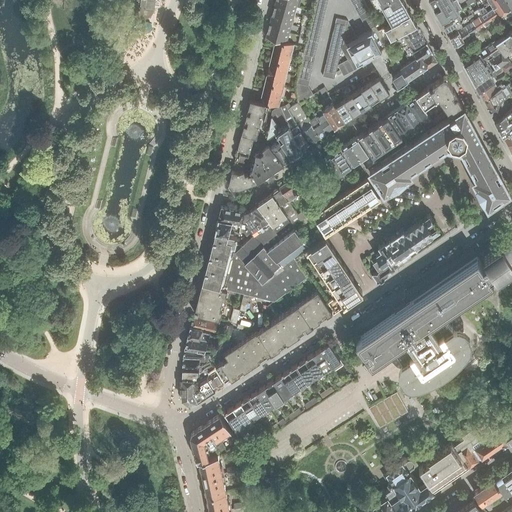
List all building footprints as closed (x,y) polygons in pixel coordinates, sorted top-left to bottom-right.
[(136,15),(139,17),(141,17),(143,17),(146,17),(150,15),(152,12),(153,8),(154,0),(132,0),(132,1),(132,6),(132,10),(134,13),(136,15)] [(275,0),(265,37),(275,39),(287,42),(298,0),(275,0)] [(359,0),(352,4),(355,9),(366,3),(363,0),(359,0)] [(409,13),(402,0),(371,0),(377,12),(383,9),(391,24),(399,19),(409,13)] [(456,0),(455,0),(453,2),(452,0),(429,0),(441,20),(462,9),(456,0)] [(485,25),(492,21),(486,11),(487,10),(481,0),(477,0),(476,1),(479,7),(478,8),(481,14),(479,15),(485,25)] [(492,21),(498,16),(491,6),(489,3),(485,5),(482,0),(481,0),(487,10),(486,11),(492,21)] [(487,0),(489,3),(491,6),(498,16),(505,11),(500,3),(498,4),(495,0),(487,0)] [(506,0),(495,0),(498,4),(500,3),(505,11),(511,7),(506,0)] [(315,1),(314,7),(326,9),(327,4),(315,1)] [(358,14),(369,9),(366,3),(355,9),(358,14)] [(324,15),(326,9),(314,7),(313,13),(324,15)] [(468,21),(464,24),(471,35),(478,30),(471,19),(474,17),(470,10),(469,8),(466,10),(469,14),(465,17),(468,21)] [(474,17),(471,19),(478,30),(485,25),(479,15),(481,14),(478,8),(474,11),(472,8),(470,10),(474,17)] [(358,14),(361,20),(372,14),(369,9),(358,14)] [(313,13),(311,18),(323,21),(324,15),(313,13)] [(385,28),(390,38),(416,23),(410,13),(409,13),(399,19),(391,24),(385,28)] [(453,31),(458,28),(463,25),(460,20),(462,19),(458,13),(451,17),(452,18),(454,21),(444,26),(448,34),(453,31)] [(361,20),(364,25),(374,19),(372,14),(361,20)] [(465,39),(471,35),(464,24),(468,21),(465,17),(462,19),(460,20),(463,25),(458,28),(465,39)] [(310,24),(321,27),(323,21),(311,18),(310,24)] [(336,18),(334,23),(346,26),(347,20),(336,18)] [(377,24),(374,19),(364,25),(367,30),(377,24)] [(347,20),(346,26),(345,32),(343,38),(345,42),(356,36),(347,20)] [(334,23),(333,29),(345,32),(346,26),(334,23)] [(409,52),(406,46),(404,43),(421,33),(416,23),(390,38),(397,52),(404,48),(407,53),(409,52)] [(308,30),(320,33),(321,27),(310,24),(309,26),(308,30)] [(465,39),(458,28),(453,31),(460,42),(465,39)] [(333,29),(332,35),(343,38),(345,32),(333,29)] [(307,36),(319,39),(320,33),(308,30),(308,32),(307,36)] [(511,33),(510,30),(501,36),(510,50),(511,49),(511,33)] [(346,43),(356,62),(381,49),(370,31),(346,43)] [(460,42),(453,31),(448,34),(453,43),(457,44),(460,42)] [(423,57),(432,52),(421,33),(404,43),(406,46),(409,52),(407,53),(405,54),(408,60),(412,57),(414,60),(417,58),(422,55),(423,57)] [(332,35),(330,41),(342,43),(343,38),(332,35)] [(306,42),(317,44),(319,39),(307,36),(306,42)] [(504,54),(510,50),(501,36),(494,41),(500,49),(508,61),(509,60),(504,54)] [(295,44),(287,42),(275,39),(267,69),(287,74),(295,44)] [(342,43),(330,41),(329,47),(341,49),(342,43)] [(494,41),(486,46),(492,55),(500,49),(494,41)] [(316,50),(317,44),(306,42),(304,47),(316,50)] [(492,55),(486,46),(479,52),(484,60),(492,55)] [(304,47),(303,53),(315,56),(316,50),(304,47)] [(329,47),(328,52),(339,55),(341,49),(329,47)] [(492,55),(484,60),(477,65),(474,67),(468,72),(474,84),(489,74),(499,67),(508,61),(500,49),(492,55)] [(339,55),(328,52),(326,58),(338,61),(339,55)] [(392,75),(397,84),(397,85),(407,78),(401,67),(402,67),(401,65),(401,66),(392,52),(387,55),(392,63),(390,64),(395,73),(392,75)] [(432,52),(423,57),(427,65),(429,64),(436,59),(432,52)] [(477,65),(484,60),(479,52),(469,58),(474,67),(477,65)] [(313,62),(315,56),(303,53),(302,59),(313,62)] [(422,55),(417,58),(414,60),(412,57),(408,60),(408,61),(401,65),(402,67),(401,67),(407,78),(413,74),(427,65),(423,57),(422,55)] [(358,66),(353,56),(348,59),(353,69),(358,66)] [(326,58),(325,64),(337,67),(337,64),(338,61),(326,58)] [(469,58),(462,63),(468,72),(474,67),(469,58)] [(302,59),(300,65),(312,68),(313,62),(302,59)] [(348,59),(342,62),(348,72),(353,69),(348,59)] [(511,63),(510,60),(501,66),(504,72),(511,66),(511,63)] [(348,72),(342,62),(337,64),(343,75),(348,72)] [(325,64),(324,70),(335,72),(337,67),(325,64)] [(310,73),(312,68),(300,65),(299,71),(310,73)] [(499,67),(489,74),(474,84),(478,91),(494,81),(491,77),(501,71),(499,67)] [(287,76),(267,70),(259,101),(279,106),(287,76)] [(334,78),(335,72),(324,70),(322,76),(334,78)] [(299,71),(298,76),(309,79),(310,73),(299,71)] [(379,75),(370,81),(380,96),(389,90),(379,75)] [(298,76),(296,82),(308,85),(309,79),(298,76)] [(433,123),(434,123),(462,104),(446,76),(443,76),(415,95),(419,101),(433,123)] [(380,96),(370,81),(361,87),(370,102),(380,96)] [(495,82),(494,81),(478,91),(483,100),(505,86),(504,83),(496,87),(494,82),(495,82)] [(313,93),(308,85),(296,82),(295,85),(297,102),(313,93)] [(483,100),(487,107),(504,97),(505,96),(502,91),(508,89),(506,85),(505,86),(483,100)] [(370,102),(361,87),(352,93),(362,108),(370,102)] [(362,108),(352,93),(343,99),(352,114),(362,108)] [(419,101),(415,95),(413,96),(406,101),(420,124),(421,124),(417,118),(421,116),(429,128),(435,124),(434,123),(433,123),(419,101)] [(344,119),(343,118),(332,102),(328,96),(325,99),(329,105),(323,109),(332,127),(344,119)] [(510,108),(510,107),(504,97),(487,107),(493,118),(510,108)] [(279,106),(259,101),(250,99),(234,160),(244,163),(246,156),(248,156),(249,152),(253,135),(255,136),(262,111),(266,113),(271,114),(271,110),(274,108),(279,106)] [(352,114),(343,99),(334,104),(344,119),(352,114)] [(420,124),(406,101),(397,108),(414,136),(419,133),(412,122),(414,120),(418,126),(420,124)] [(311,142),(319,137),(311,125),(312,124),(309,120),(299,102),(290,107),(303,129),(311,142)] [(293,135),(294,135),(302,149),(308,145),(300,131),(285,105),(280,106),(284,115),(293,135)] [(271,114),(269,124),(266,137),(271,134),(276,131),(292,156),(302,149),(294,135),(293,135),(284,115),(280,106),(274,108),(271,110),(271,114)] [(496,124),(498,127),(507,121),(506,118),(511,114),(511,106),(510,107),(510,108),(493,118),(496,124)] [(463,107),(369,170),(384,192),(411,174),(408,171),(446,146),(461,150),(477,178),(473,180),(487,206),(509,192),(463,107)] [(414,136),(397,108),(388,114),(399,131),(399,132),(404,128),(411,138),(414,136)] [(325,132),(332,127),(323,109),(322,109),(324,112),(316,117),(320,123),(325,132)] [(370,151),(399,131),(388,114),(358,134),(370,151)] [(511,114),(506,118),(507,121),(498,127),(503,137),(511,130),(511,114)] [(319,137),(325,132),(320,123),(316,117),(309,120),(312,124),(311,125),(319,137)] [(511,130),(503,137),(508,146),(511,143),(511,130)] [(276,141),(271,145),(283,162),(292,156),(276,131),(271,134),(276,141)] [(349,140),(361,158),(369,152),(358,134),(349,140)] [(341,146),(352,164),(361,158),(349,140),(341,146)] [(262,148),(258,150),(271,170),(283,162),(271,145),(270,146),(268,143),(262,148)] [(343,169),(352,164),(341,146),(332,152),(343,169)] [(256,181),(257,180),(271,170),(258,150),(255,152),(252,167),(249,170),(250,171),(253,171),(256,181)] [(348,177),(343,169),(332,152),(323,158),(324,158),(323,158),(328,164),(335,175),(340,172),(344,180),(348,177)] [(241,186),(256,181),(253,171),(250,171),(251,172),(252,172),(253,173),(248,174),(247,172),(244,173),(243,170),(243,166),(234,163),(232,169),(228,185),(230,188),(241,186)] [(298,195),(299,194),(299,195),(306,190),(304,186),(303,185),(303,184),(297,175),(289,180),(298,195)] [(379,195),(380,195),(367,176),(358,182),(370,201),(374,198),(375,199),(380,196),(379,195)] [(289,180),(280,186),(279,187),(288,201),(298,195),(289,180)] [(358,182),(349,188),(361,207),(365,204),(366,205),(371,202),(370,201),(358,182)] [(293,208),(288,201),(279,187),(271,192),(281,205),(286,213),(293,208)] [(349,188),(340,194),(352,213),(356,210),(357,211),(362,208),(361,207),(349,188)] [(281,205),(271,192),(255,203),(264,215),(267,220),(270,225),(286,213),(281,205)] [(353,214),(352,213),(340,194),(331,200),(343,219),(347,216),(348,217),(353,214)] [(331,200),(322,206),(334,225),(338,222),(339,223),(344,219),(343,219),(331,200)] [(250,231),(267,220),(264,215),(255,203),(248,208),(243,210),(241,222),(241,224),(247,225),(250,231)] [(296,212),(301,219),(311,211),(307,205),(302,209),(302,208),(296,212)] [(221,206),(218,217),(232,220),(241,222),(243,210),(221,206)] [(335,225),(334,225),(322,206),(312,212),(325,231),(329,228),(330,229),(335,225)] [(301,219),(296,212),(293,208),(286,213),(288,215),(285,217),(291,225),(301,219)] [(237,237),(228,234),(215,232),(202,282),(226,289),(274,301),(307,277),(293,258),(308,247),(291,225),(285,217),(288,215),(286,213),(270,225),(267,220),(250,231),(247,225),(241,228),(248,237),(242,245),(235,243),(237,237)] [(429,214),(405,230),(415,245),(439,229),(429,214)] [(215,232),(228,234),(232,220),(218,217),(215,232)] [(377,256),(376,256),(376,257),(376,256),(382,264),(387,261),(390,265),(391,264),(397,261),(396,258),(415,245),(405,230),(385,243),(384,241),(378,245),(381,250),(375,254),(377,256)] [(486,261),(482,264),(490,275),(493,272),(497,278),(511,267),(511,236),(483,257),(486,261)] [(326,237),(306,249),(304,251),(304,252),(307,250),(313,258),(310,260),(310,261),(332,246),(326,237)] [(338,255),(332,246),(310,261),(313,259),(319,267),(316,269),(316,270),(338,255)] [(322,278),(322,279),(344,264),(338,255),(316,270),(319,268),(325,276),(322,278)] [(395,269),(391,264),(390,265),(387,261),(382,264),(376,256),(376,257),(376,256),(371,259),(378,269),(371,274),(377,282),(387,275),(395,269)] [(367,356),(371,362),(394,347),(400,356),(396,359),(394,371),(396,379),(400,383),(407,386),(413,387),(422,386),(427,384),(436,380),(448,374),(456,367),(463,361),(470,352),(473,347),(475,341),(475,337),(474,333),(470,328),(466,324),(462,322),(456,320),(453,320),(449,322),(443,313),(493,280),(490,275),(482,264),(477,257),(404,306),(390,316),(356,339),(363,351),(361,352),(365,357),(367,356)] [(350,273),(344,264),(322,279),(325,277),(331,285),(328,287),(350,273)] [(331,286),(337,294),(356,282),(350,273),(328,287),(328,288),(331,286)] [(202,282),(194,312),(219,319),(221,309),(219,309),(222,298),(224,298),(226,289),(202,282)] [(362,291),(356,282),(337,294),(327,301),(333,310),(333,311),(349,300),(348,299),(352,297),(352,298),(362,291)] [(332,312),(317,290),(304,299),(318,321),(332,312)] [(243,294),(239,309),(245,311),(249,295),(243,294)] [(298,334),(318,321),(304,299),(284,313),(298,334)] [(236,323),(239,309),(233,308),(230,321),(236,323)] [(272,351),(283,344),(298,334),(284,313),(264,326),(258,330),(272,351)] [(217,322),(213,321),(192,316),(190,326),(210,330),(210,331),(215,332),(217,322)] [(207,340),(210,331),(210,330),(190,326),(187,336),(187,337),(207,340)] [(257,330),(236,344),(250,366),(272,351),(257,330)] [(187,337),(187,338),(184,347),(184,348),(205,350),(207,340),(187,337)] [(340,359),(329,342),(321,347),(332,364),(331,365),(334,369),(339,363),(337,361),(340,359)] [(226,382),(250,366),(236,344),(221,354),(224,359),(215,365),(226,382)] [(332,364),(321,347),(313,352),(324,369),(323,370),(326,375),(331,369),(329,366),(331,365),(332,364)] [(205,350),(184,348),(183,357),(183,358),(200,358),(204,359),(207,359),(208,359),(210,355),(204,355),(205,351),(204,351),(205,350)] [(324,369),(313,352),(305,358),(316,375),(315,375),(318,380),(323,374),(321,371),(323,370),(324,369)] [(207,359),(204,359),(200,358),(183,358),(182,368),(199,368),(199,361),(205,361),(207,363),(210,362),(208,359),(207,359)] [(315,375),(316,375),(305,358),(296,363),(308,380),(307,381),(309,384),(314,378),(313,377),(315,375)] [(308,380),(296,363),(288,368),(299,386),(302,390),(307,385),(305,382),(307,381),(308,380)] [(182,377),(182,379),(193,378),(193,376),(198,376),(198,373),(201,372),(201,367),(199,368),(182,368),(182,377)] [(205,376),(214,389),(223,383),(214,370),(208,374),(205,368),(204,369),(207,374),(205,376)] [(299,386),(288,368),(280,374),(291,391),(294,396),(299,390),(297,387),(299,386)] [(205,395),(214,389),(205,376),(207,374),(204,369),(201,372),(198,373),(198,376),(198,378),(197,381),(205,395)] [(291,391),(280,374),(272,379),(283,396),(283,397),(286,401),(291,395),(289,393),(291,391)] [(193,378),(182,379),(181,399),(184,401),(191,391),(191,385),(193,384),(194,382),(193,381),(198,378),(198,376),(193,376),(193,378)] [(197,400),(205,395),(197,381),(198,378),(193,381),(194,382),(193,384),(191,385),(191,391),(197,400)] [(283,397),(283,396),(272,379),(264,385),(275,402),(283,397)] [(256,390),(267,407),(275,402),(264,385),(256,390)] [(267,407),(256,390),(248,395),(259,413),(259,412),(262,417),(267,411),(265,408),(267,407)] [(191,391),(184,401),(187,402),(197,400),(191,391)] [(259,413),(248,395),(239,401),(251,418),(254,423),(259,417),(257,414),(259,413)] [(379,422),(404,408),(401,403),(399,398),(374,412),(379,422)] [(251,418),(239,401),(231,406),(242,423),(243,423),(247,428),(251,422),(249,419),(251,418)] [(242,423),(231,406),(223,411),(234,429),(242,423)] [(190,436),(194,452),(196,459),(198,459),(209,458),(206,446),(214,439),(215,440),(230,430),(219,414),(192,432),(190,436)] [(503,425),(511,436),(511,435),(511,415),(501,423),(499,424),(501,426),(503,425)] [(423,475),(433,490),(469,464),(458,447),(468,440),(472,447),(501,426),(499,424),(492,428),(485,417),(463,433),(461,433),(463,436),(453,443),(451,440),(425,459),(427,461),(418,468),(423,475)] [(503,425),(472,447),(479,457),(507,438),(511,436),(503,425)] [(472,447),(468,440),(458,447),(469,464),(479,457),(472,447)] [(225,447),(222,442),(215,446),(218,451),(225,447)] [(218,455),(209,458),(198,459),(202,477),(222,473),(218,455)] [(423,475),(417,480),(410,470),(409,471),(408,470),(413,466),(414,462),(412,459),(408,458),(403,462),(402,461),(381,473),(388,485),(383,488),(347,511),(402,511),(407,509),(414,504),(414,503),(433,490),(423,475)] [(262,511),(268,511),(258,498),(249,464),(243,466),(253,499),(262,511)] [(511,464),(509,466),(501,472),(511,488),(511,487),(511,464)] [(511,488),(501,472),(493,477),(504,493),(511,488)] [(202,477),(206,496),(226,492),(225,485),(222,473),(202,477)] [(490,479),(477,488),(473,491),(481,503),(482,503),(483,502),(499,491),(502,490),(493,477),(490,479)] [(229,508),(226,492),(206,496),(208,502),(209,511),(229,508)] [(482,511),(482,510),(474,499),(454,511),(482,511)]
